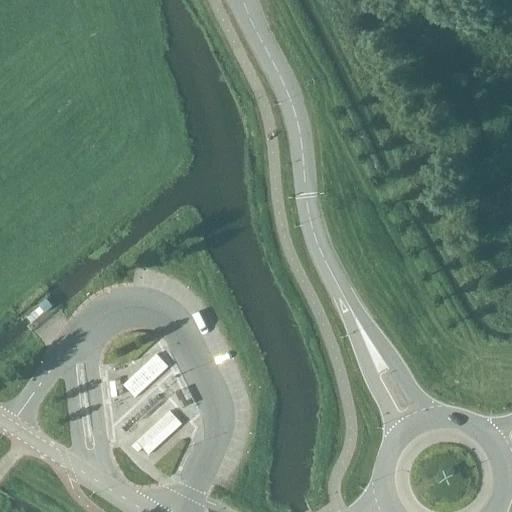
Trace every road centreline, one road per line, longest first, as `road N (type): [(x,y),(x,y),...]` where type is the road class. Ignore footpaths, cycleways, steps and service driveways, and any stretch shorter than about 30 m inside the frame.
road 1 (tertiary): [(412,432),(312,232),(288,95),(241,0)]
road 2 (tertiary): [(143,511),(0,422)]
